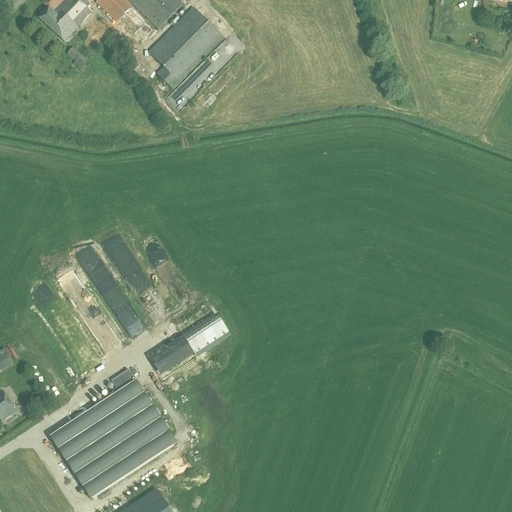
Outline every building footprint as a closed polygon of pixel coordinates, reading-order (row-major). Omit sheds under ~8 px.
[(67,43),(71,39),(70,37),(77,29),(76,28),(91,12),(78,0),(44,0),(42,3),(48,9),(39,19),(64,43),(65,42),(67,43)] [(125,0),(98,0),(96,3),(117,23),(132,7),(125,0)] [(128,0),(158,30),(183,6),(177,0),(128,0)] [(173,90),(224,39),(192,8),(148,52),(162,68),(156,74),(173,90)] [(126,22),(123,26),(131,32),(134,28),(126,22)] [(81,71),(89,62),(73,48),(67,54),(75,62),(73,64),(81,71)] [(137,67),(133,70),(143,81),(146,78),(137,67)] [(192,78),(174,95),(185,107),(203,90),(192,78)] [(200,119),(226,96),(218,86),(192,110),(200,119)] [(142,240),(130,247),(158,295),(170,288),(142,240)] [(171,288),(161,295),(169,307),(179,300),(171,288)] [(0,348),(0,367),(14,360),(6,345),(0,348)] [(177,444),(129,370),(111,382),(118,393),(50,438),(91,501),(177,444)] [(2,420),(15,412),(2,391),(0,391),(0,419),(1,419),(2,420)] [(174,511),(156,486),(117,511),(174,511)]
